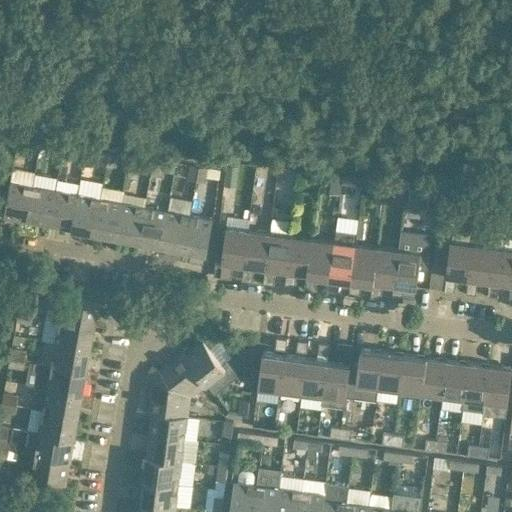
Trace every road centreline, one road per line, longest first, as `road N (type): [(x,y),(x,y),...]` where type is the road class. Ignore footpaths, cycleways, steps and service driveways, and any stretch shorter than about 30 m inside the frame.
road 1 (residential): [(152,344),(224,295),(503,334),(511,309)]
road 2 (residential): [(102,511),(130,374),(152,344)]
road 3 (residential): [(152,344),(133,258),(47,236)]
